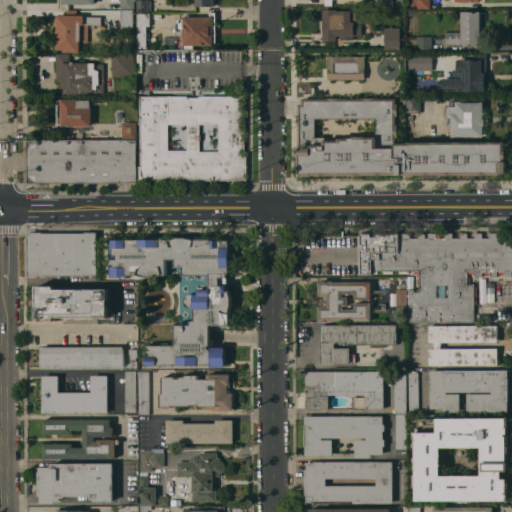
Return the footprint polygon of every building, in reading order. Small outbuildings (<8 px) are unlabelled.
[(96,0),(96,3),(70,4),(70,9),(63,9),(58,9),(58,0),(96,0)] [(120,0),(136,0),(136,1),(134,1),(134,9),(120,9),(120,0)] [(138,0),(149,0),(149,12),(138,12),(138,0)] [(393,0),(393,8),(381,8),(380,0),(393,0)] [(418,8),(418,0),(430,0),(430,8),(418,8)] [(324,9),(337,9),(337,10),(351,10),(351,12),(357,12),(357,20),(352,20),(352,22),(354,22),(354,24),(362,24),(362,40),(340,40),(340,37),(337,37),(337,41),(336,41),(336,48),(325,48),(325,41),(324,41),(324,9)] [(67,14),(67,10),(78,10),(78,15),(84,15),(84,16),(101,16),(101,24),(88,24),(89,42),(80,42),(80,52),(64,52),(64,49),(57,50),(57,14),(67,14)] [(134,10),(134,27),(121,27),(121,10),(134,10)] [(481,44),(468,44),(467,45),(464,45),(464,44),(462,44),(462,43),(446,43),(446,32),(462,32),(462,23),(461,23),(461,13),(462,13),(462,11),(481,11),(481,44)] [(210,17),(210,12),(216,12),(216,43),(213,43),(213,45),(194,45),(194,49),(183,49),(183,35),(177,35),(177,32),(173,32),(173,28),(177,28),(177,22),(180,22),(180,18),(184,18),(184,17),(210,17)] [(138,13),(150,13),(151,26),(147,26),(148,26),(148,28),(147,28),(147,33),(148,33),(148,38),(147,38),(147,42),(148,42),(148,44),(147,44),(147,49),(138,50),(138,13)] [(401,27),(401,49),(386,49),(386,27),(401,27)] [(417,36),(432,36),(432,49),(417,49),(417,36)] [(474,59),(474,52),(487,52),(487,81),(486,81),(486,91),(465,91),(465,92),(455,92),(455,90),(443,90),(443,78),(453,78),(453,69),(458,69),(458,59),(474,59)] [(71,53),(71,62),(89,62),(89,63),(95,63),(95,64),(104,63),(105,93),(64,93),(62,92),(62,90),(60,88),(60,85),(61,83),(61,82),(59,82),(59,80),(57,80),(57,53),(71,53)] [(112,53),(135,53),(135,76),(112,76),(112,53)] [(420,70),(419,55),(433,54),(433,70),(420,70)] [(365,56),(365,79),(329,79),(328,56),(365,56)] [(139,180),(139,179),(138,179),(138,166),(140,166),(140,96),(188,96),(188,97),(200,97),(200,95),(245,95),(245,153),(247,153),(247,180),(139,180)] [(407,113),(406,95),(421,95),(421,112),(407,113)] [(407,142),(409,142),(506,141),(506,149),(507,149),(507,158),(504,158),(504,161),(507,161),(507,173),(501,173),(501,174),(491,174),(491,175),(475,175),(475,174),(457,175),(441,175),(441,174),(434,174),(434,175),(420,175),(420,174),(407,174),(386,175),(372,175),(372,174),(364,174),(364,175),(351,175),(329,175),(301,176),(299,173),(298,139),(298,103),(301,103),(301,98),(327,98),(340,97),(340,98),(362,98),(362,97),(374,97),(374,98),(396,98),(397,103),(398,103),(398,115),(396,115),(396,124),(398,124),(398,137),(397,137),(397,138),(397,141),(395,141),(395,142),(407,142)] [(92,117),(93,117),(93,123),(92,123),(92,125),(63,125),(63,124),(57,124),(57,99),(78,99),(78,100),(91,100),(91,106),(92,106),(92,117)] [(451,136),(451,124),(449,124),(449,106),(457,106),(456,102),(484,101),(484,112),(485,112),(485,114),(489,114),(489,124),(486,124),(486,125),(484,125),(484,136),(451,136)] [(137,137),(122,137),(122,122),(137,122),(137,137)] [(137,139),(137,182),(28,182),(28,140),(137,139)] [(98,275),(29,275),(28,235),(31,232),(43,232),(43,233),(85,233),(85,232),(97,232),(98,275)] [(414,289),(414,291),(420,291),(420,283),(417,283),(417,273),(414,273),(414,270),(407,270),(407,273),(399,273),(399,270),(393,270),(393,273),(383,273),(383,270),(377,270),(377,273),(372,273),(372,274),(361,274),(361,249),(364,249),(364,244),(361,244),(361,233),(371,233),(371,236),(376,236),(376,234),(394,234),(394,233),(399,233),(399,239),(403,239),(403,233),(410,233),(410,238),(418,238),(418,233),(425,233),(425,238),(429,238),(429,233),(436,233),(436,238),(445,238),(445,233),(453,233),(453,237),(460,238),(460,233),(467,233),(467,237),(475,237),(475,233),(482,233),(482,238),(490,238),(490,233),(497,233),(497,237),(504,237),(504,233),(507,233),(511,237),(511,275),(505,275),(505,273),(497,273),(497,276),(490,276),(490,274),(482,274),(482,276),(475,276),(475,273),(467,273),(467,277),(470,277),(470,283),(474,283),(474,286),(477,286),(477,296),(474,296),(474,299),(477,299),(477,304),(474,304),(474,322),(407,322),(407,305),(407,289),(414,289)] [(170,239),(171,240),(173,239),(179,237),(181,237),(186,237),(192,239),(194,239),(194,236),(199,236),(199,239),(213,239),(213,240),(229,240),(230,254),(232,254),(232,259),(230,259),(230,273),(228,273),(228,287),(229,290),(230,291),(230,295),(231,300),(231,305),(231,310),(229,313),(229,325),(211,325),(211,339),(213,339),(213,344),(211,344),(211,345),(209,345),(209,349),(211,349),(211,347),(226,347),(225,367),(211,367),(211,364),(198,364),(198,366),(192,366),(192,365),(178,365),(178,364),(173,364),(173,365),(147,364),(148,345),(164,345),(164,343),(169,343),(169,345),(175,345),(175,331),(173,331),(173,325),(175,325),(175,324),(183,324),(183,321),(186,321),(186,324),(191,324),(191,320),(195,320),(195,309),(188,307),(186,306),(185,305),(184,303),(183,300),(184,297),(186,295),(189,294),(200,294),(200,288),(210,288),(210,274),(197,274),(197,277),(192,277),(192,274),(184,274),(184,267),(176,267),(176,259),(167,259),(167,275),(161,275),(153,277),(148,277),(145,276),(141,275),(138,275),(129,275),(129,276),(127,276),(127,278),(121,278),(121,276),(111,276),(111,266),(114,266),(114,264),(110,264),(110,259),(117,259),(117,255),(113,255),(113,239),(138,239),(170,239)] [(319,306),(327,306),(327,296),(319,296),(319,280),(334,280),(334,281),(372,282),(371,299),(355,299),(355,293),(343,293),(343,296),(348,296),(348,305),(343,305),(343,309),(355,309),(355,302),(372,302),(371,321),(334,320),(334,321),(319,321),(319,306)] [(495,302),(487,302),(487,282),(494,282),(495,302)] [(37,305),(35,305),(35,299),(37,299),(37,285),(55,285),(55,289),(109,289),(109,298),(110,298),(110,305),(109,305),(109,317),(55,317),(55,320),(37,320),(37,305)] [(407,305),(396,305),(396,289),(407,289),(407,305)] [(391,312),(401,312),(401,320),(391,320),(391,312)] [(322,363),(321,325),(397,324),(398,344),(349,344),(349,343),(341,343),(341,344),(339,344),(339,343),(335,343),(335,348),(350,348),(350,354),(355,354),(355,363),(322,363)] [(498,325),(498,341),(441,342),(441,348),(498,348),(498,364),(430,365),(429,348),(435,348),(435,341),(430,341),(430,325),(498,325)] [(41,346),(124,346),(124,365),(41,365),(41,346)] [(138,349),(138,369),(130,368),(130,349),(138,349)] [(508,369),(508,375),(507,375),(507,376),(509,376),(509,401),(508,401),(508,411),(468,411),(467,393),(492,393),(492,391),(447,392),(447,393),(460,393),(461,411),(443,411),(443,408),(431,408),(430,370),(508,369)] [(125,370),(137,370),(137,412),(125,412),(125,370)] [(139,414),(139,371),(149,370),(150,414),(139,414)] [(307,371),(384,371),(384,409),(353,409),(353,397),(366,397),(366,395),(329,395),(329,408),(307,408),(307,371)] [(419,372),(419,410),(410,410),(409,372),(419,372)] [(230,384),(228,384),(228,392),(234,392),(233,410),(216,410),(216,408),(215,408),(214,409),(211,409),(210,409),(207,409),(207,406),(198,406),(198,405),(189,405),(189,406),(175,406),(175,407),(161,407),(161,393),(163,393),(163,377),(175,377),(175,378),(179,378),(179,377),(185,377),(185,375),(198,375),(198,379),(207,379),(207,373),(230,374),(230,384)] [(394,374),(406,374),(407,413),(394,413),(394,374)] [(60,375),(59,392),(92,392),(92,375),(108,375),(108,412),(43,412),(43,375),(60,375)] [(395,414),(406,414),(407,448),(396,448),(395,414)] [(138,459),(129,459),(129,451),(125,451),(125,415),(138,415),(139,451),(138,451),(138,459)] [(384,416),(384,424),(385,424),(385,430),(384,430),(384,439),(385,439),(385,446),(384,446),(384,454),(371,454),(371,458),(356,458),(356,439),(367,439),(367,437),(322,437),(322,439),(333,439),(333,455),(306,455),(306,447),(305,447),(305,424),(306,424),(306,415),(384,416)] [(508,500),(417,500),(417,485),(415,485),(415,475),(417,475),(417,461),(414,461),(414,457),(417,457),(416,432),(437,432),(437,418),(507,417),(507,416),(509,416),(509,426),(507,426),(507,427),(509,427),(509,433),(508,433),(508,446),(510,446),(510,453),(508,453),(508,461),(509,461),(509,471),(503,471),(503,478),(508,478),(508,482),(510,482),(510,489),(509,489),(509,502),(508,502),(508,500)] [(111,419),(111,426),(115,426),(115,437),(95,437),(95,441),(98,441),(98,439),(115,439),(115,458),(43,458),(43,443),(73,443),(73,447),(84,447),(84,430),(73,430),(73,434),(43,434),(43,419),(111,419)] [(167,443),(167,420),(185,420),(185,423),(216,423),(216,420),(233,420),(233,443),(167,443)] [(164,466),(151,466),(151,452),(164,452),(164,466)] [(193,461),(193,457),(200,457),(200,452),(218,452),(218,457),(220,457),(220,460),(222,460),(225,463),(225,467),(224,471),(222,473),(221,474),(220,473),(220,476),(214,476),(214,486),(217,486),(217,501),(193,501),(194,476),(177,476),(178,461),(193,461)] [(314,503),(314,502),(307,502),(307,494),(306,494),(306,470),(307,470),(307,462),(314,462),(314,461),(393,461),(393,503),(314,503)] [(51,463),(114,463),(114,501),(95,501),(95,497),(91,497),(91,496),(65,496),(65,497),(61,497),(61,501),(56,501),(56,503),(42,503),(42,495),(39,495),(39,471),(40,471),(40,466),(51,466),(51,463)] [(140,505),(139,475),(149,475),(149,487),(157,487),(157,495),(169,495),(169,505),(152,505),(140,505)]
